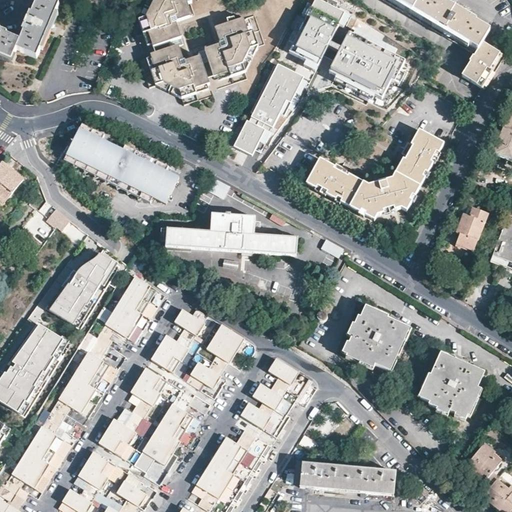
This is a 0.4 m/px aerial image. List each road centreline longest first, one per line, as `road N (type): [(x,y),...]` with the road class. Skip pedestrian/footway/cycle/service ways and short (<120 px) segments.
road 1 (residential): [(402,275),(100,107),(27,124),(0,113)]
road 2 (residential): [(48,511),(180,295),(269,345)]
road 3 (residential): [(511,74),(498,86),(402,275)]
road 4 (residential): [(166,511),(269,345)]
road 5 (residential): [(465,511),(331,379)]
road 6 (unknown): [(96,228),(0,360)]
road 7 (residential): [(331,379),(246,511)]
road 8 (residential): [(511,342),(402,275)]
